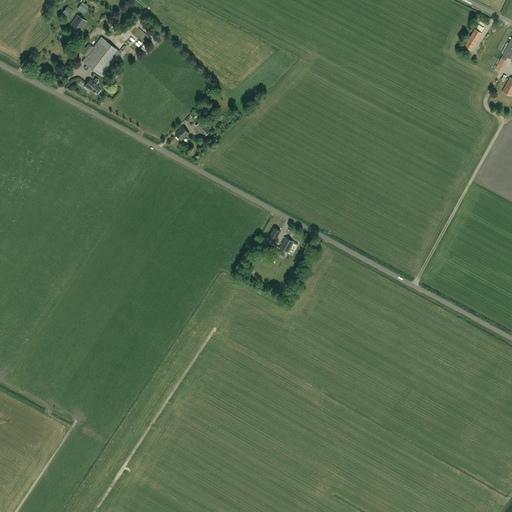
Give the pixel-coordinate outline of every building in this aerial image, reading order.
[(84,13),(88,7),(82,3),(78,9),(84,13)] [(66,17),(73,10),(68,6),(61,13),(66,17)] [(78,34),(86,21),(77,15),(68,28),(78,34)] [(472,50),(482,33),(475,29),(465,46),(472,50)] [(86,57),(82,61),(102,77),(121,52),(101,37),(93,47),(89,44),(82,53),(86,57)] [(511,59),(511,37),(503,55),(511,59)] [(495,69),(500,72),(506,60),(501,58),(495,69)] [(511,78),(510,77),(503,91),(510,95),(511,92),(511,78)] [(99,86),(96,84),(98,81),(98,80),(96,78),(95,79),(93,81),(90,79),(84,86),(88,88),(94,93),(95,92),(97,94),(100,90),(98,88),(99,86)] [(201,121),(196,126),(205,135),(210,130),(201,121)] [(183,127),(175,134),(182,140),(189,133),(183,127)] [(276,238),(280,231),(274,228),(270,236),(274,238),(272,241),(276,243),(278,239),(276,238)] [(288,252),(294,242),(285,237),(279,248),(288,252)]
